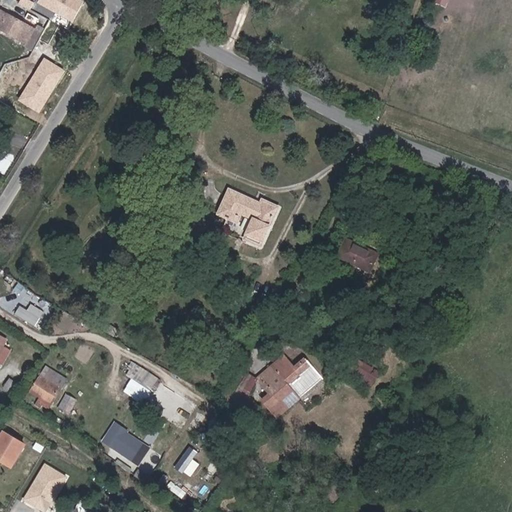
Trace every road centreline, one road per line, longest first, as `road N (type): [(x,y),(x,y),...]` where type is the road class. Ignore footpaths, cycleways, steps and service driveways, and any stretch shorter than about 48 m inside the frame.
road 1 (tertiary): [(131,3),(411,151),(511,188)]
road 2 (unclassified): [(0,212),(131,3)]
road 3 (unknown): [(0,312),(45,341),(81,335),(100,342),(202,404)]
